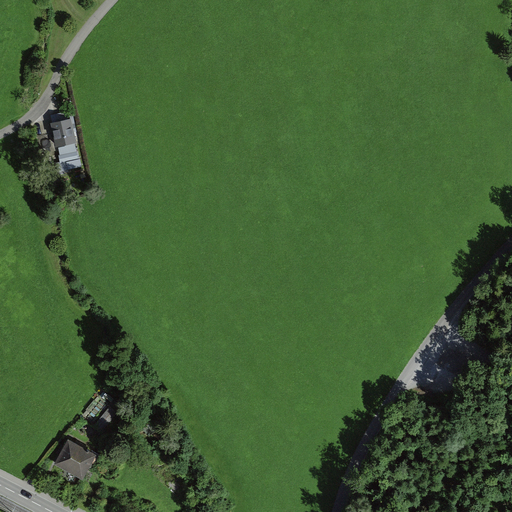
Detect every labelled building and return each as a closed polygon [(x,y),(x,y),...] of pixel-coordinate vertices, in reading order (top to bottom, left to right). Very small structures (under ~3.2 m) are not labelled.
[(67,113),(51,116),(53,125),(51,125),(56,148),(58,147),(75,144),(77,144),(74,133),(77,133),(75,125),(72,125),(71,121),(70,121),(68,121),(67,113)] [(77,152),(75,144),(58,147),(60,156),(59,156),(60,163),(56,164),(58,171),(59,171),(67,170),(66,162),(80,159),(78,152),(77,152)] [(66,162),(67,170),(70,169),(81,167),(80,159),(66,162)] [(71,175),(70,169),(67,170),(59,171),(60,177),(71,175)] [(100,453),(71,439),(58,464),(87,479),(100,453)]
